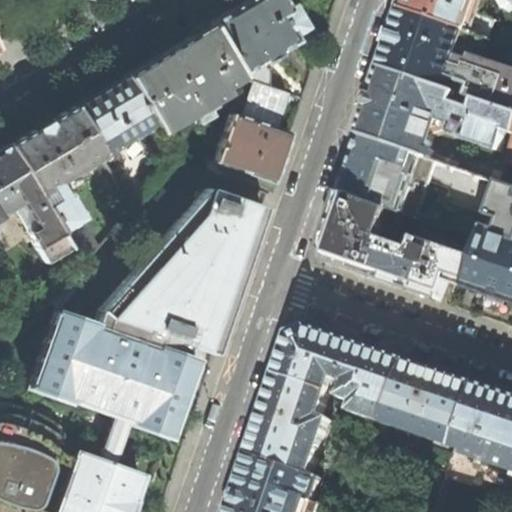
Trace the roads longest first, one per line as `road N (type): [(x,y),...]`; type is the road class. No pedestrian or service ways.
road 1 (residential): [(368,0),(275,281)]
road 2 (residential): [(511,362),(275,281)]
road 3 (residential): [(275,281),(195,511)]
road 4 (residential): [(0,99),(166,0)]
